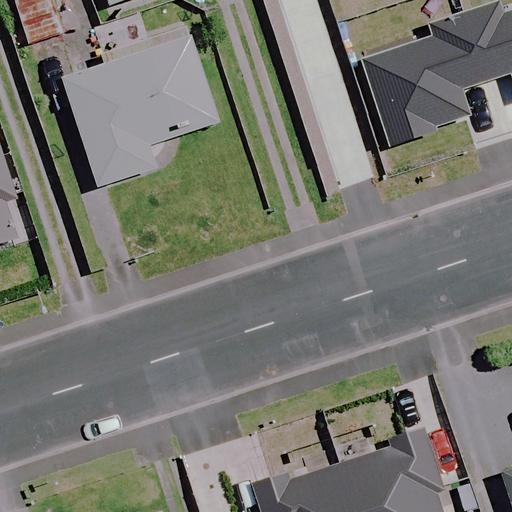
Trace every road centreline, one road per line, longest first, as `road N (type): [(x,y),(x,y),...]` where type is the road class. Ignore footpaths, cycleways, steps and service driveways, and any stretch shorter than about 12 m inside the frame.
road 1 (residential): [(0,410),(511,244)]
road 2 (unknown): [(372,289),(290,0)]
